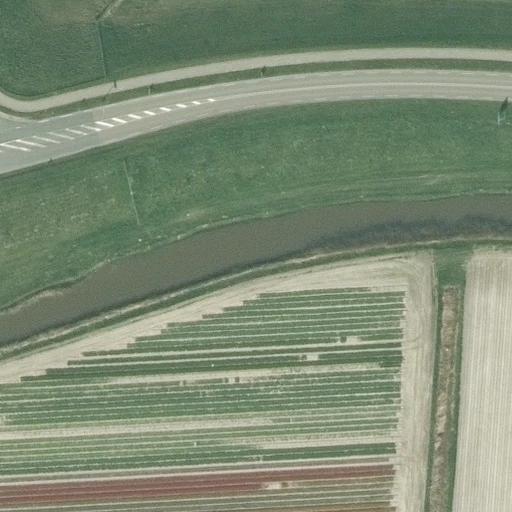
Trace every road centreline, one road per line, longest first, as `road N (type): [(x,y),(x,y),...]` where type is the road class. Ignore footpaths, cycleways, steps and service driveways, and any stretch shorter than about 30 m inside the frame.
road 1 (secondary): [(249,93),(337,85),(511,88)]
road 2 (secondary): [(0,165),(249,93)]
road 3 (secondary): [(249,93),(193,94),(0,138)]
